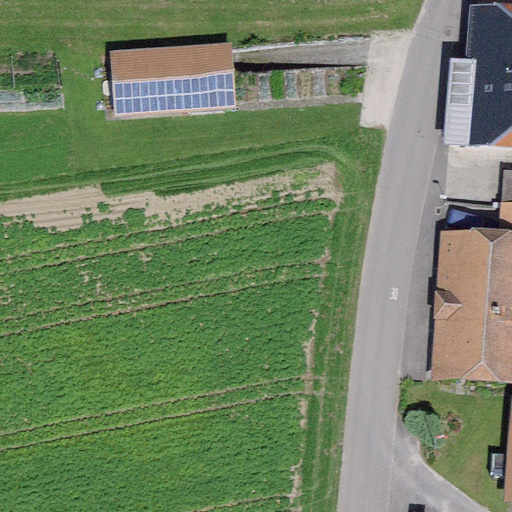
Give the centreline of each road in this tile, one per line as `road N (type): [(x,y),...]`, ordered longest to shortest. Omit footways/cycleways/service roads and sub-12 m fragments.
road 1 (residential): [(453,0),(396,219),(358,511)]
road 2 (track): [(495,511),(367,430)]
